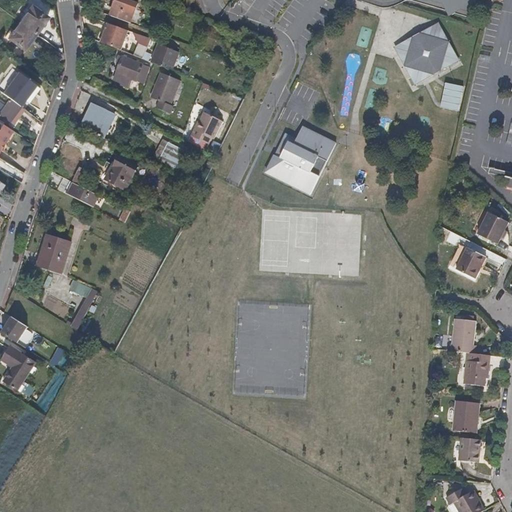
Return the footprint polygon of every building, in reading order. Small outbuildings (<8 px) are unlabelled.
[(129,24),(136,5),(125,1),(125,0),(115,0),(112,10),(113,10),(111,18),(129,24)] [(425,0),(471,14),(474,0),(425,0)] [(37,28),(46,15),(30,3),(22,14),(14,26),(7,36),(23,48),(37,28)] [(119,51),(126,32),(106,24),(99,43),(119,51)] [(448,63),(458,58),(456,53),(451,45),(447,38),(444,32),(438,31),(431,35),(424,32),(423,39),(420,41),(414,64),(434,71),(448,63)] [(414,64),(420,41),(419,41),(412,39),(410,46),(400,51),(407,63),(414,64)] [(141,60),(146,47),(136,44),(132,56),(141,60)] [(150,64),(156,45),(153,44),(146,62),(150,64)] [(169,71),(176,53),(156,45),(150,64),(152,65),(169,71)] [(135,82),(138,72),(141,65),(117,56),(115,63),(118,64),(112,81),(118,83),(119,85),(124,87),(127,79),(135,82)] [(141,84),(145,74),(138,72),(135,82),(141,84)] [(25,97),(35,84),(21,73),(12,84),(4,95),(10,99),(19,106),(25,97)] [(171,108),(176,94),(181,82),(159,74),(149,100),(158,104),(156,110),(171,116),(173,109),(171,108)] [(103,94),(107,87),(94,80),(90,88),(103,94)] [(445,83),(440,108),(459,112),(464,87),(445,83)] [(19,106),(10,99),(5,106),(0,102),(0,114),(8,120),(12,123),(22,108),(19,106)] [(102,138),(113,116),(90,105),(80,127),(102,138)] [(8,120),(0,114),(0,117),(7,122),(8,120)] [(212,140),(220,122),(201,114),(194,132),(195,132),(193,139),(208,145),(210,139),(212,140)] [(0,146),(8,134),(10,136),(14,131),(5,125),(0,122),(0,146)] [(313,131),(306,128),(302,125),(298,133),(293,144),(287,141),(282,151),(279,157),(274,155),(265,171),(277,178),(285,181),(310,194),(316,182),(336,142),(313,131)] [(282,151),(287,141),(293,144),(298,133),(286,128),(281,139),(274,155),(279,157),(282,151)] [(0,152),(7,140),(10,136),(8,134),(0,146),(0,152)] [(167,171),(178,149),(168,143),(156,166),(167,171)] [(125,190),(137,165),(118,155),(112,166),(105,163),(96,181),(117,192),(119,188),(125,190)] [(80,185),(83,177),(75,172),(71,180),(80,185)] [(97,196),(66,181),(61,192),(91,208),(97,196)] [(123,224),(126,218),(129,212),(126,210),(123,209),(118,221),(123,224)] [(497,247),(508,225),(487,214),(476,236),(497,247)] [(61,271),(69,243),(45,236),(38,259),(36,267),(61,274),(61,271)] [(472,281),(484,259),(465,250),(454,271),(472,281)] [(47,288),(52,278),(47,277),(43,287),(47,288)] [(76,332),(97,292),(88,288),(72,282),(69,290),(86,298),(72,326),(68,324),(67,326),(71,329),(76,332)] [(16,344),(26,328),(10,318),(1,334),(16,344)] [(472,347),(475,323),(453,321),(449,353),(459,354),(472,355),(475,355),(476,347),(472,347)] [(17,390),(35,362),(9,346),(0,361),(12,368),(3,381),(17,390)] [(483,387),(483,379),(485,365),(488,366),(489,356),(475,355),(472,355),(471,363),(466,363),(464,386),(483,387)] [(477,435),(480,405),(457,402),(454,432),(477,435)] [(477,464),(479,441),(460,440),(458,462),(477,464)] [(455,511),(482,511),(479,505),(476,506),(470,496),(465,498),(461,492),(444,501),(448,508),(452,506),(455,511)] [(479,505),(473,494),(470,496),(476,506),(479,505)]
